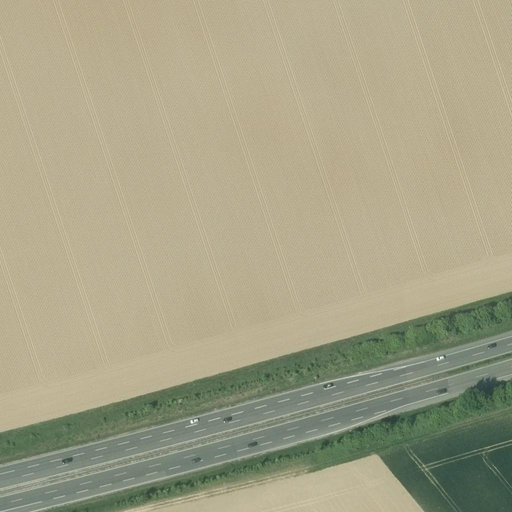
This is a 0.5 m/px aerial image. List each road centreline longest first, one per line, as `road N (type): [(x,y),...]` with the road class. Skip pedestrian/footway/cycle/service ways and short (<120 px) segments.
road 1 (track): [(0,436),(511,294)]
road 2 (motorway): [(0,505),(511,367)]
road 3 (motorway): [(511,343),(31,473)]
road 4 (track): [(150,511),(511,417)]
